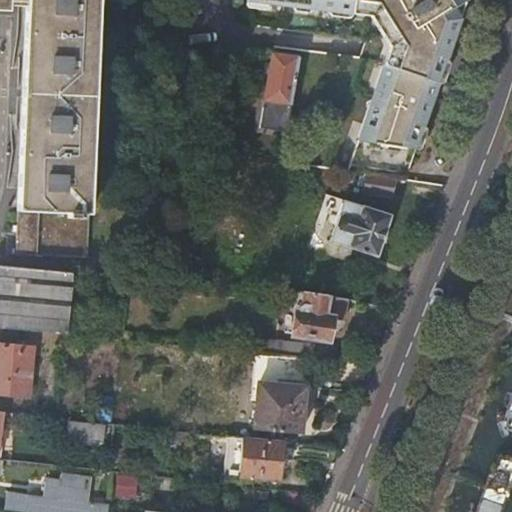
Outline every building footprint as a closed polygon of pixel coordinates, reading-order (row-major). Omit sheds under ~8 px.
[(0,0),(0,12),(10,13),(11,8),(28,9),(17,253),(89,256),(99,0),(0,0)] [(396,25),(336,168),(366,173),(391,176),(406,141),(467,0),(249,0),(248,6),(353,20),(396,25)] [(258,126),(285,130),(285,129),(301,52),(272,52),(263,100),(266,100),(265,107),(262,106),(258,126)] [(224,128),(209,126),(205,149),(221,151),(224,128)] [(394,197),(397,177),(391,176),(366,173),(362,193),(394,197)] [(343,200),(330,240),(377,256),(390,216),(343,200)] [(73,271),(0,263),(0,327),(67,334),(73,271)] [(342,320),(345,299),(310,292),(299,291),(297,303),(297,307),(297,313),(295,313),(291,335),(326,340),(329,318),(342,320)] [(260,341),(259,353),(305,357),(306,345),(260,341)] [(32,348),(0,344),(0,393),(27,396),(32,348)] [(301,434),(310,358),(305,357),(259,353),(256,353),(253,383),(258,384),(253,429),(301,434)] [(64,440),(99,444),(102,425),(66,420),(64,440)] [(280,458),(332,464),(339,447),(228,435),(224,474),(278,480),(280,458)] [(6,492),(4,508),(26,511),(35,511),(99,511),(101,505),(85,503),(88,479),(62,476),(61,480),(45,478),(43,498),(29,496),(30,495),(6,492)] [(288,495),(286,508),(311,511),(312,497),(288,495)]
